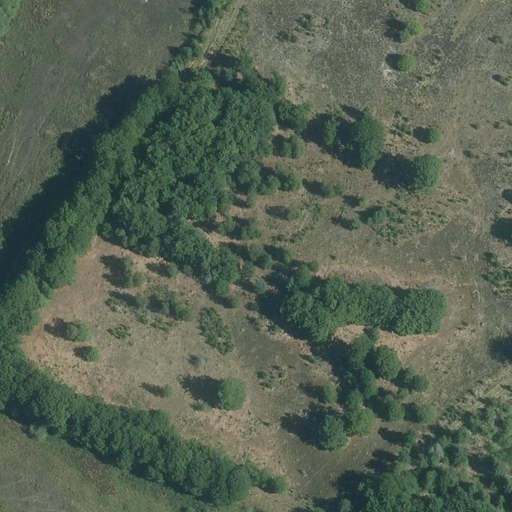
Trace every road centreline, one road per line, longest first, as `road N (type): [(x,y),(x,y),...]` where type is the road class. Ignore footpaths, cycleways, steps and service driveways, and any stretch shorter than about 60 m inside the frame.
road 1 (track): [(237,0),(212,53),(0,347)]
road 2 (track): [(0,362),(316,511)]
road 3 (track): [(511,233),(212,53)]
road 4 (track): [(511,382),(355,511)]
